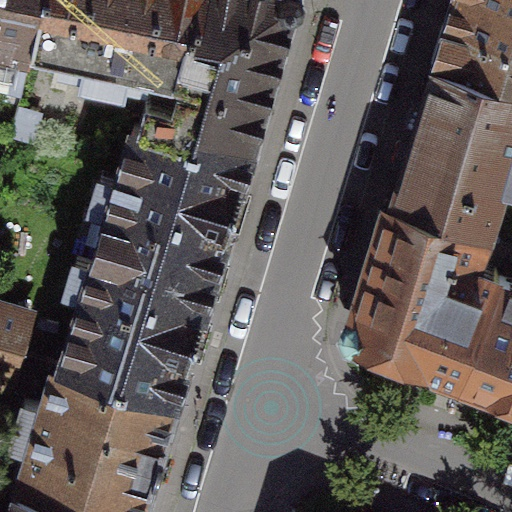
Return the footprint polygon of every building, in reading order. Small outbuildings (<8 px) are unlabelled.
[(0,0),(0,47),(35,55),(37,43),(45,0),(0,0)] [(130,65),(173,75),(192,21),(203,23),(208,0),(45,0),(37,43),(87,56),(84,73),(126,83),(130,65)] [(257,141),(295,0),(208,0),(203,23),(192,21),(173,75),(204,83),(200,94),(180,88),(175,103),(153,96),(140,130),(198,148),(205,125),(257,141)] [(511,0),(453,0),(435,60),(511,82),(511,0)] [(511,82),(435,60),(394,199),(481,225),(479,228),(491,232),(505,184),(511,185),(511,82)] [(178,401),(257,141),(205,125),(198,148),(140,130),(137,129),(139,123),(136,122),(63,366),(178,401)] [(353,329),(464,372),(502,276),(499,271),(485,265),(474,272),(466,270),(479,228),(481,225),(394,199),(353,329)] [(464,372),(511,389),(511,280),(502,276),(464,372)] [(0,304),(0,345),(19,351),(30,314),(0,304)] [(19,351),(0,345),(0,381),(10,384),(19,351)] [(106,511),(141,511),(178,401),(63,366),(58,364),(20,486),(106,511)] [(106,511),(20,486),(11,511),(106,511)]
